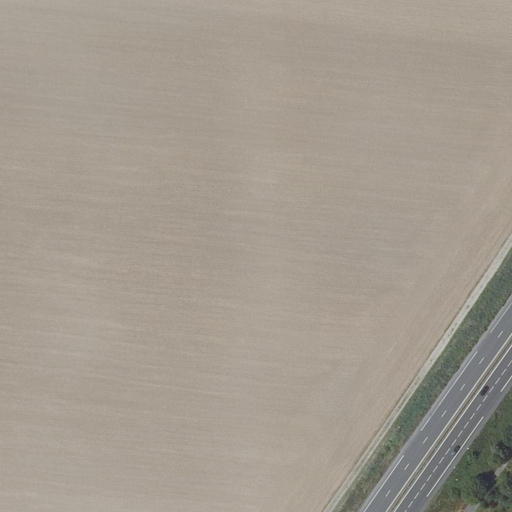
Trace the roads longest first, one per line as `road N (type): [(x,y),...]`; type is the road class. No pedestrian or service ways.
road 1 (track): [(511,228),(319,511)]
road 2 (trunk): [(511,321),(376,511)]
road 3 (trunk): [(407,511),(511,364)]
